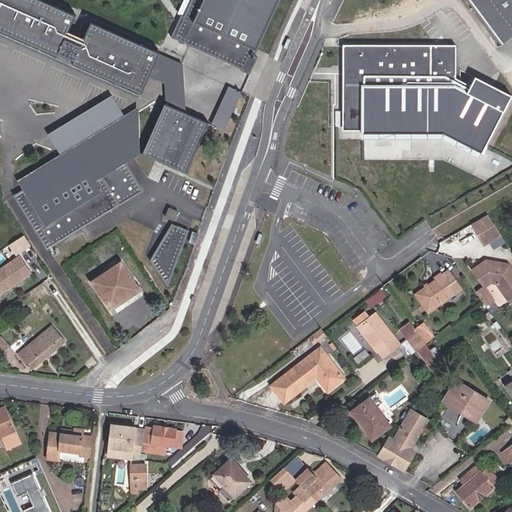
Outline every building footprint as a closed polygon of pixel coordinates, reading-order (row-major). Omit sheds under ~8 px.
[(76,16),(36,0),(0,0),(0,32),(142,93),(148,78),(163,83),(163,106),(141,154),(185,173),(207,124),(188,116),(182,63),(92,24),(85,40),(68,32),(76,16)] [(241,68),(274,0),(189,0),(172,38),(241,68)] [(511,0),(467,0),(501,45),(511,37),(511,0)] [(343,125),(367,126),(367,133),(455,131),(488,150),(511,106),(511,86),(484,73),(477,85),(460,76),(460,42),(347,40),(343,125)] [(241,92),(228,86),(211,126),(224,131),(241,92)] [(126,162),(137,153),(139,105),(97,131),(16,180),(49,248),(143,191),(126,162)] [(166,216),(174,219),(177,211),(169,207),(166,216)] [(488,214),(471,224),(485,246),(502,235),(488,214)] [(168,285),(189,230),(172,224),(151,260),(168,285)] [(9,287),(31,272),(20,256),(0,269),(0,293),(5,290),(5,288),(8,286),(9,287)] [(487,260),(473,270),(485,287),(495,280),(511,302),(511,300),(511,268),(509,264),(487,260)] [(122,263),(92,283),(111,311),(140,290),(122,263)] [(450,270),(444,274),(457,292),(463,288),(450,270)] [(457,292),(444,274),(443,272),(436,277),(438,279),(418,293),(431,311),(457,292)] [(382,298),(378,292),(372,296),(377,302),(382,298)] [(492,301),(486,292),(480,296),(486,305),(492,301)] [(28,305),(21,310),(24,315),(32,310),(28,305)] [(375,313),(358,327),(377,352),(378,351),(383,357),(399,344),(375,313)] [(416,332),(410,323),(400,331),(406,340),(416,332)] [(61,338),(52,326),(18,355),(31,371),(65,343),(61,338)] [(424,345),(425,344),(416,332),(406,340),(415,351),(417,350),(424,345)] [(0,338),(0,350),(3,353),(10,347),(2,337),(0,338)] [(433,372),(438,363),(424,345),(417,350),(433,372)] [(319,375),(329,389),(343,378),(320,347),(271,386),(276,392),(280,388),(288,399),(316,377),(319,375)] [(326,391),(329,389),(319,375),(316,377),(326,391)] [(455,382),(444,401),(476,420),(487,401),(455,382)] [(280,388),(276,392),(284,402),(288,399),(280,388)] [(379,393),(369,400),(375,409),(386,402),(379,393)] [(375,409),(369,400),(352,412),(371,439),(389,427),(375,409)] [(4,442),(18,437),(5,407),(0,409),(0,439),(2,438),(4,442)] [(379,456),(403,470),(413,452),(410,449),(427,421),(410,411),(394,440),(389,437),(379,456)] [(140,460),(144,430),(136,429),(136,428),(112,425),(110,447),(133,450),(132,459),(140,460)] [(155,428),(147,428),(143,451),(165,454),(166,446),(182,448),(184,432),(176,431),(176,429),(155,426),(155,428)] [(91,457),(93,438),(83,437),(84,430),(74,429),(73,435),(51,433),(48,459),(59,460),(60,451),(80,453),(80,456),(91,457)] [(21,444),(18,437),(4,442),(7,450),(21,444)] [(132,459),(133,450),(110,447),(108,456),(132,459)] [(305,464),(297,456),(286,466),(294,475),(305,464)] [(230,460),(209,479),(229,501),(250,482),(230,460)] [(147,463),(132,464),(132,491),(140,490),(140,488),(147,488),(147,463)] [(294,479),(316,502),(342,479),(326,463),(313,475),(306,468),(296,477),(294,475),(286,466),(284,468),(294,479)] [(461,483),(477,470),(474,467),(472,469),(470,467),(461,474),(463,476),(459,480),(461,483)] [(305,511),(316,502),(294,479),(284,468),(272,479),(278,486),(280,484),(286,490),(293,484),(298,489),(293,494),(296,497),(290,502),(285,496),(276,504),(281,511),(279,511),(305,511)] [(482,475),(477,470),(461,483),(464,486),(456,492),(469,507),(493,488),(491,486),(500,478),(491,468),(482,475)] [(50,511),(34,472),(12,481),(22,505),(23,505),(25,511),(50,511)]
